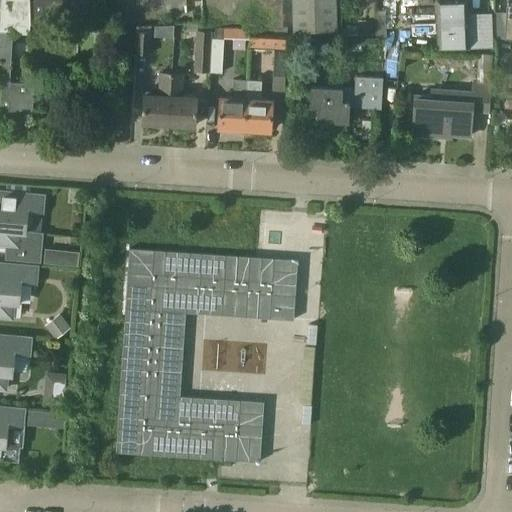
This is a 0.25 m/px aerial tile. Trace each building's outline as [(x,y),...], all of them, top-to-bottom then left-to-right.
[(29,32),(30,18),(31,17),(30,0),(0,0),(0,64),(2,65),(0,99),(0,113),(32,116),(34,83),(9,81),(12,30),(29,32)] [(286,21),(285,0),(204,0),(205,23),(286,21)] [(336,30),(335,0),(292,0),(294,32),(336,30)] [(434,0),(437,50),(492,48),(491,13),(468,14),(467,0),(434,0)] [(136,26),(134,54),(150,55),(151,26),(136,26)] [(210,71),(210,73),(222,74),(223,38),(232,39),(232,29),(213,28),(212,28),(212,31),(210,71)] [(196,33),(194,70),(210,71),(212,31),(196,30),(196,33)] [(250,40),(250,49),(273,50),(272,74),(285,75),(287,35),(269,34),(250,33),(250,40)] [(169,124),(171,73),(160,73),(159,95),(144,94),(142,122),(169,124)] [(171,73),(169,124),(195,125),(196,97),(182,96),(183,74),(171,73)] [(311,86),(310,105),(318,106),(317,120),(349,122),(350,108),(381,109),(382,78),(354,77),(354,88),(343,88),(311,86)] [(233,79),(231,98),(220,98),(218,127),(245,129),(248,80),(233,79)] [(273,101),(260,100),(261,81),(248,80),(245,129),(272,131),(273,101)] [(415,95),(412,135),(430,136),(430,130),(449,132),(449,135),(470,137),(472,111),(489,112),(490,84),(476,83),(472,82),(471,92),(443,91),(443,97),(415,95)] [(0,246),(11,247),(10,260),(40,262),(43,235),(25,233),(28,212),(43,213),(44,197),(0,192),(0,246)] [(65,251),(63,265),(78,266),(79,252),(65,251)] [(0,318),(12,319),(14,304),(19,305),(21,283),(36,284),(37,268),(0,264),(0,318)] [(44,326),(55,339),(70,328),(60,314),(44,326)] [(0,390),(6,391),(7,375),(12,376),(12,372),(27,374),(31,340),(0,336),(0,390)] [(63,403),(65,373),(47,372),(44,401),(63,403)] [(0,461),(19,463),(20,447),(5,446),(6,437),(7,425),(22,427),(24,411),(0,408),(0,461)] [(43,426),(43,413),(29,412),(28,426),(43,426)]
